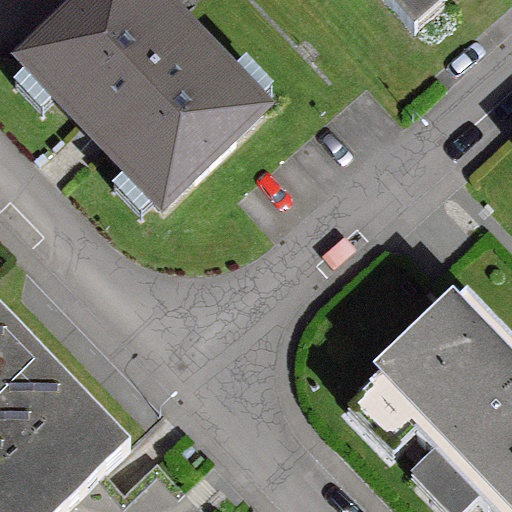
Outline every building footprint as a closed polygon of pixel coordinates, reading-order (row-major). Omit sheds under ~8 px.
[(257,117),(169,25),(145,0),(91,0),(18,70),(156,214),(186,185),(189,189),(230,149),(227,146),(257,117)] [(376,0),(405,33),(443,0),(376,0)] [(511,511),(511,401),(432,320),(347,397),(457,511),(511,511)] [(125,455),(0,323),(0,511),(64,511),(101,477),(125,455)] [(195,511),(155,470),(123,500),(101,477),(64,511),(195,511)]
